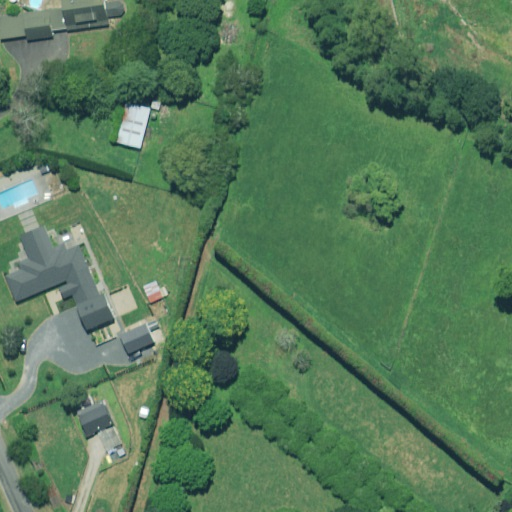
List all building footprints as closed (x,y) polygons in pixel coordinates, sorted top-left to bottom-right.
[(0,20),(2,43),(28,40),(108,32),(107,24),(127,22),(125,2),(108,4),(107,0),(65,0),(66,12),(0,18),(0,20)] [(153,109),(128,103),(119,144),(143,149),(153,109)] [(56,236),(35,244),(37,249),(29,252),(32,258),(20,263),(23,269),(7,276),(18,303),(69,282),(77,303),(101,293),(81,247),(69,252),(66,244),(60,246),(56,236)] [(67,335),(64,327),(44,334),(53,360),(86,348),(80,331),(67,335)] [(147,343),(92,340),(91,359),(146,363),(147,343)] [(127,447),(117,425),(105,401),(79,414),(90,437),(100,432),(111,455),(127,447)]
